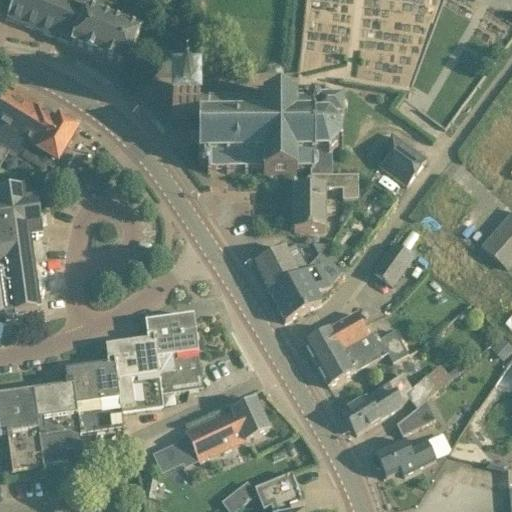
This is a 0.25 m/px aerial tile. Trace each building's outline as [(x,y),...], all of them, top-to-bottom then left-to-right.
[(72,47),(91,0),(90,0),(16,0),(16,1),(8,20),(7,19),(7,21),(66,45),(72,47)] [(123,66),(126,67),(133,49),(149,8),(130,0),(120,24),(108,20),(113,9),(91,0),(72,47),(74,47),(123,66)] [(180,78),(180,62),(180,56),(147,57),(143,77),(180,78)] [(200,103),(200,91),(171,91),(171,120),(198,120),(198,130),(189,130),(190,148),(198,153),(198,165),(202,168),(207,168),(207,176),(210,176),(210,174),(226,174),(226,175),(229,175),(229,173),(245,173),(245,175),(247,175),(247,173),(263,173),(263,177),(297,178),(297,174),(311,174),(311,182),(313,182),(313,190),(294,190),(294,221),(291,221),(291,232),(294,232),(294,235),(314,235),(325,234),(324,194),(341,194),(341,205),(357,205),(358,200),(358,180),(331,180),(331,159),(330,156),(338,147),(342,149),(343,146),(339,144),(339,133),(343,131),(342,129),(342,100),(324,100),(324,97),(318,97),(317,97),(315,96),(314,96),(313,96),(312,97),(311,98),(310,99),(309,100),(309,101),(309,102),(309,104),(310,105),(296,105),(296,100),(295,100),(263,99),(263,104),(247,104),(247,102),(244,102),(244,104),(229,103),(229,102),(226,102),(226,103),(210,103),(210,101),(207,101),(207,103),(200,103)] [(77,133),(78,132),(59,121),(57,124),(39,113),(42,108),(16,92),(12,99),(5,94),(0,102),(0,170),(8,157),(21,165),(23,161),(45,174),(47,169),(53,172),(57,164),(58,165),(73,140),(74,140),(75,139),(74,138),(76,134),(77,135),(78,134),(77,133)] [(407,191),(426,164),(392,139),(386,160),(379,170),(407,191)] [(28,230),(41,228),(38,205),(37,205),(37,202),(32,203),(32,202),(31,202),(31,203),(26,204),(26,203),(25,203),(24,198),(25,198),(25,196),(24,196),(23,192),(21,192),(20,191),(0,194),(0,319),(37,314),(37,313),(40,313),(30,243),(31,243),(31,239),(30,239),(28,230)] [(511,266),(511,219),(483,252),(506,273),(511,266)] [(312,247),(318,259),(328,248),(312,247)] [(268,293),(269,294),(298,278),(304,275),(308,271),(305,265),(296,248),(286,253),(284,251),(255,266),(269,293),(268,293)] [(412,263),(410,261),(394,249),(373,277),(389,289),(392,290),(412,263)] [(298,278),(269,294),(269,295),(270,295),(275,305),(285,324),(284,324),(285,326),(320,308),(321,307),(321,306),(320,304),(320,303),(318,298),(332,291),(317,264),(308,272),(308,271),(304,275),(298,278)] [(368,339),(366,335),(356,317),(304,347),(329,391),(346,381),(388,358),(393,368),(409,360),(395,335),(380,343),(376,335),(368,339)] [(112,350),(114,364),(121,416),(162,410),(161,399),(203,393),(193,320),(151,326),(153,340),(146,341),(147,345),(112,350)] [(492,352),(505,364),(511,356),(511,350),(502,341),(492,352)] [(74,385),(80,433),(121,427),(120,416),(121,416),(114,364),(107,365),(108,369),(71,374),(73,385),(74,385)] [(342,416),(356,439),(373,429),(405,410),(403,408),(409,404),(416,413),(425,406),(425,405),(431,399),(442,390),(431,378),(426,383),(424,381),(411,394),(410,393),(402,379),(367,401),(342,416)] [(0,399),(0,441),(7,441),(7,442),(8,442),(13,476),(43,471),(43,473),(44,472),(44,469),(68,466),(66,454),(73,454),(74,464),(83,463),(80,445),(81,445),(79,433),(80,433),(74,385),(73,385),(65,386),(66,392),(0,399)] [(186,436),(193,451),(200,467),(269,435),(255,404),(186,436)] [(434,425),(425,406),(416,413),(417,413),(396,429),(402,440),(434,425)] [(386,479),(385,480),(386,482),(402,477),(403,480),(435,466),(426,445),(408,452),(405,445),(393,451),(374,458),(375,460),(374,460),(372,465),(375,472),(380,473),(381,472),(382,474),(384,474),(386,479)] [(287,511),(288,511),(303,506),(292,478),(254,493),(257,499),(261,511),(268,511),(270,511),(287,511)] [(249,505),(257,499),(247,486),(239,492),(249,505)]
